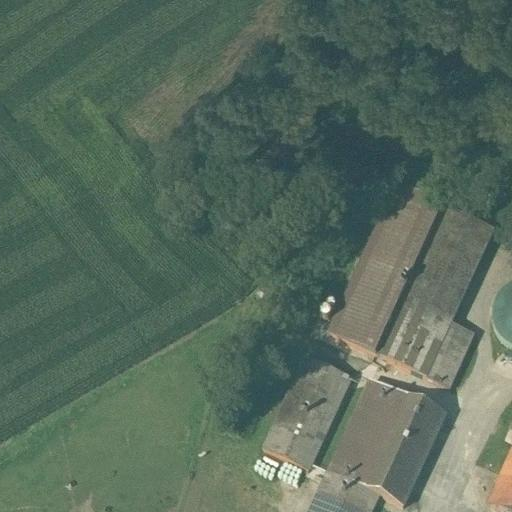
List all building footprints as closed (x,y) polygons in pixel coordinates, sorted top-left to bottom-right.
[(443,210),(397,189),(328,338),(375,359),(443,210)] [(492,234),(448,214),(405,307),(449,327),(492,234)] [(511,288),(500,295),(493,309),(491,324),(496,337),(506,348),(511,350),(511,288)] [(449,327),(405,307),(380,362),(447,392),(472,337),(449,327)] [(350,382),(304,361),(262,453),(308,474),(350,382)] [(400,399),(369,385),(310,511),(371,511),(378,499),(358,490),(400,399)] [(444,419),(400,399),(358,490),(378,499),(402,510),(444,419)] [(511,511),(511,451),(486,509),(493,511),(511,511)]
